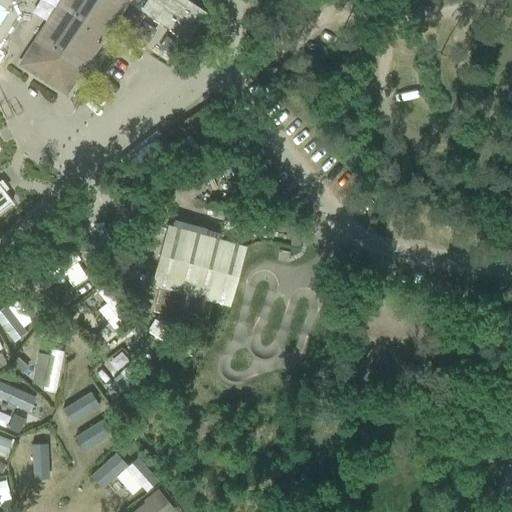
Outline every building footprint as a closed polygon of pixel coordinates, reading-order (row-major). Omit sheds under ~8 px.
[(62,0),(20,64),(59,90),(68,88),(126,0),(62,0)] [(205,10),(189,0),(148,0),(142,10),(186,39),(205,10)] [(0,210),(12,202),(0,186),(0,210)] [(151,283),(228,305),(245,246),(167,224),(151,283)] [(292,228),(290,245),(298,246),(300,230),(292,228)] [(92,269),(86,274),(93,284),(99,279),(92,269)] [(163,288),(156,311),(203,324),(210,300),(163,288)] [(2,335),(14,347),(42,318),(30,307),(2,335)] [(99,336),(89,337),(90,345),(100,344),(99,336)] [(37,351),(31,384),(56,389),(64,350),(50,347),(49,353),(37,351)] [(176,353),(170,363),(178,368),(184,358),(176,353)] [(166,362),(158,371),(166,380),(175,371),(166,362)] [(148,364),(142,370),(153,382),(160,375),(148,364)] [(126,367),(116,375),(123,385),(133,377),(126,367)] [(0,396),(31,412),(38,397),(0,378),(0,396)] [(70,394),(76,403),(65,411),(88,442),(111,425),(82,386),(70,394)] [(119,401),(116,404),(116,408),(119,411),(129,410),(131,407),(131,403),(128,401),(119,401)] [(12,417),(7,428),(17,432),(22,422),(12,417)] [(0,451),(5,454),(11,439),(0,434),(0,451)] [(91,465),(107,448),(99,441),(84,458),(91,465)] [(10,462),(19,500),(46,494),(37,456),(10,462)] [(121,471),(105,482),(111,490),(127,479),(121,471)] [(157,500),(154,497),(147,495),(144,498),(142,503),(130,511),(162,511),(157,505),(157,500)] [(0,504),(0,509),(1,511),(9,511),(14,510),(8,500),(0,504)]
